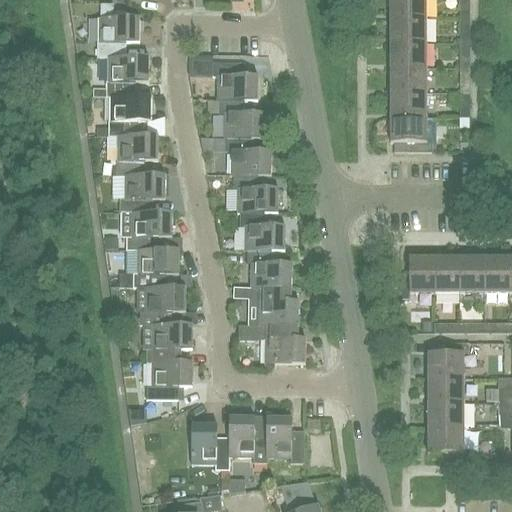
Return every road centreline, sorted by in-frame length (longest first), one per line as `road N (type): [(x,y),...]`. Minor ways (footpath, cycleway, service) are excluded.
road 1 (residential): [(352,384),(238,386),(218,360),(172,80),(180,30),(291,29)]
road 2 (residential): [(319,208),(291,29)]
road 3 (residential): [(352,384),(319,208)]
road 4 (residential): [(319,208),(460,198)]
road 5 (residential): [(370,511),(352,384)]
